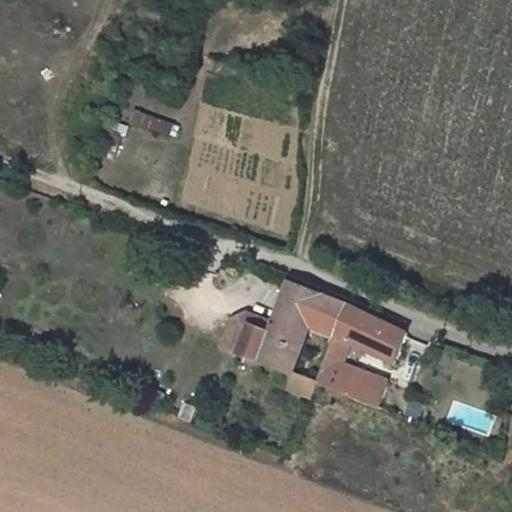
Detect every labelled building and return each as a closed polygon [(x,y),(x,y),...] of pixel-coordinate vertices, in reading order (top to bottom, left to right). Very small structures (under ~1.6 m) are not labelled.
[(174,135),(178,121),(136,112),(133,125),(174,135)] [(147,182),(144,193),(171,200),(174,189),(147,182)] [(292,286),(272,336),(251,328),(240,356),(293,375),(296,376),(313,332),(337,341),(351,308),(292,286)] [(409,333),(351,308),(337,341),(350,346),(395,364),(409,333)] [(350,346),(337,341),(321,385),(381,407),(388,385),(355,374),(356,369),(343,365),(350,346)] [(319,390),(321,385),(296,376),(293,375),(287,392),(315,402),(319,390)] [(406,413),(421,418),(427,401),(411,396),(406,413)] [(483,435),(491,414),(453,399),(445,420),(483,435)]
